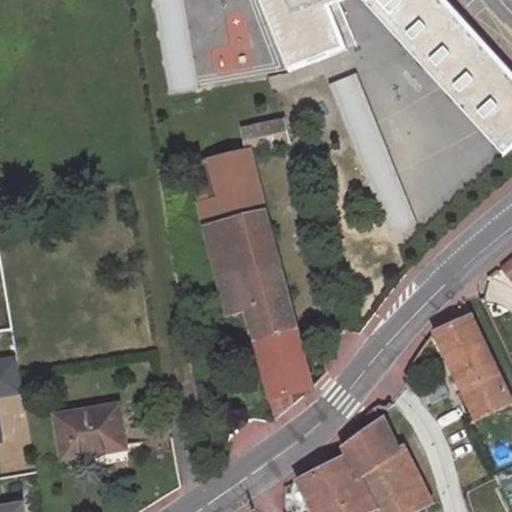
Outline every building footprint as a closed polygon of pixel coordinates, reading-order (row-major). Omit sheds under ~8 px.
[(185,0),(156,0),(172,94),(201,89),(185,0)] [(263,0),(293,73),(349,50),(332,7),(348,0),(364,0),(507,156),(511,151),(511,70),(448,0),(263,0)] [(332,86),(391,233),(418,222),(359,75),(332,86)] [(285,120),(202,138),(207,161),(250,151),(289,142),(285,120)] [(191,164),(206,224),(265,209),(250,151),(207,161),(191,164)] [(324,213),(322,213),(335,288),(353,284),(337,190),(321,193),(324,213)] [(265,209),(206,224),(229,313),(248,309),(277,424),(294,407),(291,393),(312,387),(313,387),(265,209)] [(511,257),(500,267),(511,282),(511,257)] [(434,337),(476,421),(511,404),(511,400),(464,299),(434,337)] [(377,404),(341,442),(348,455),(361,482),(401,452),(377,404)] [(120,405),(57,414),(63,457),(89,453),(89,449),(126,443),(120,405)] [(376,511),(418,511),(424,509),(435,504),(407,447),(401,452),(361,482),(375,509),(376,511)] [(299,480),(315,511),(368,511),(375,509),(361,482),(348,455),(299,480)]
